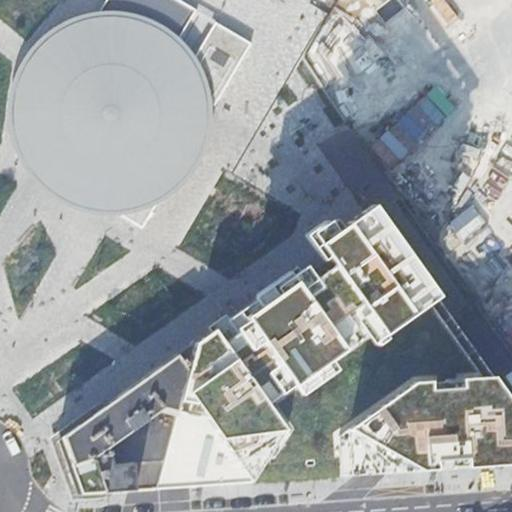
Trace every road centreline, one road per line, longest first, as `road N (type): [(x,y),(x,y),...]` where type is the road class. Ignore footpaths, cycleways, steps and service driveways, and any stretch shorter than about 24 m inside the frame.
road 1 (residential): [(341,161),(511,373)]
road 2 (unknown): [(341,161),(407,113),(469,35)]
